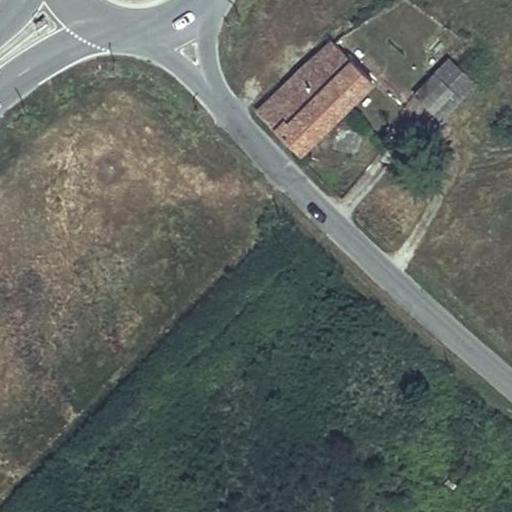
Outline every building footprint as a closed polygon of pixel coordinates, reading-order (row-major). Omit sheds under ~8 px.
[(336,45),(261,111),(299,152),(371,81),(336,45)] [(415,97),(430,112),(456,85),(464,92),(473,83),(451,60),(415,97)] [(456,85),(430,112),(439,120),(464,92),(456,85)] [(511,108),(503,100),(487,116),(498,126),(511,112),(511,108)] [(498,126),(487,116),(481,122),(492,132),(498,126)]
